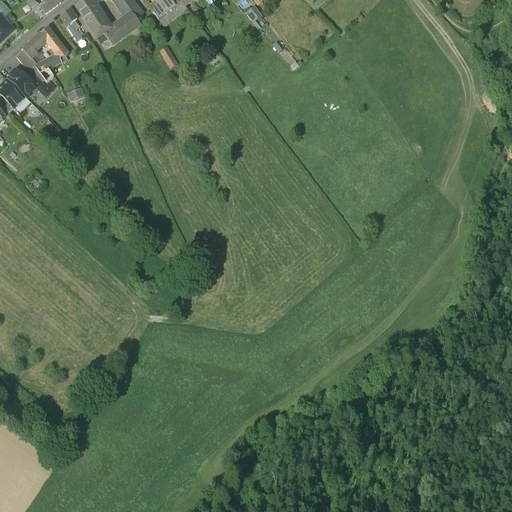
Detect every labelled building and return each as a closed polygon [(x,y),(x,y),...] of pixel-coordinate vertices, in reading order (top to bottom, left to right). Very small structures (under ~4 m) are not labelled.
[(30,0),(27,3),(31,9),(37,5),(35,2),(37,0),(30,0)] [(60,3),(57,0),(40,0),(45,6),(36,13),(40,19),(60,3)] [(93,0),(86,0),(74,8),(89,28),(102,19),(95,9),(98,7),(97,5),(93,0)] [(122,0),(93,0),(97,5),(104,1),(107,0),(111,0),(125,19),(131,14),(125,5),(122,0)] [(143,15),(130,0),(122,0),(125,5),(131,14),(136,20),(143,15)] [(172,3),(169,0),(162,0),(154,7),(150,10),(158,21),(175,8),(172,3)] [(317,0),(314,4),(315,4),(311,8),(314,11),(317,7),(318,7),(321,3),(317,0)] [(256,5),(246,14),(255,23),(264,15),(256,5)] [(136,20),(136,21),(140,26),(149,38),(180,13),(175,8),(158,21),(150,10),(143,15),(136,20)] [(76,20),(70,11),(60,19),(76,43),(82,39),(75,30),(79,28),(74,21),(76,20)] [(125,19),(109,29),(102,19),(89,28),(96,40),(103,36),(111,47),(140,26),(136,21),(136,20),(131,14),(125,19)] [(0,43),(13,32),(0,17),(0,43)] [(62,49),(47,29),(39,36),(45,44),(54,56),(55,56),(61,63),(63,62),(61,59),(66,56),(62,49)] [(39,36),(23,52),(28,59),(35,54),(45,44),(39,36)] [(169,53),(163,56),(168,64),(171,68),(175,66),(173,62),(173,61),(169,53)] [(54,56),(34,68),(46,84),(53,79),(48,72),(61,64),(61,63),(55,56),(54,56)] [(7,81),(25,99),(35,88),(17,70),(7,81)] [(25,99),(7,81),(0,87),(0,97),(1,98),(13,110),(25,99)] [(81,89),(67,95),(70,103),(84,97),(81,89)] [(13,110),(1,98),(0,98),(0,105),(9,114),(9,115),(13,110)] [(0,105),(0,113),(4,118),(4,119),(7,117),(9,114),(0,105)] [(4,118),(0,121),(0,153),(21,131),(7,117),(4,119),(4,118)]
